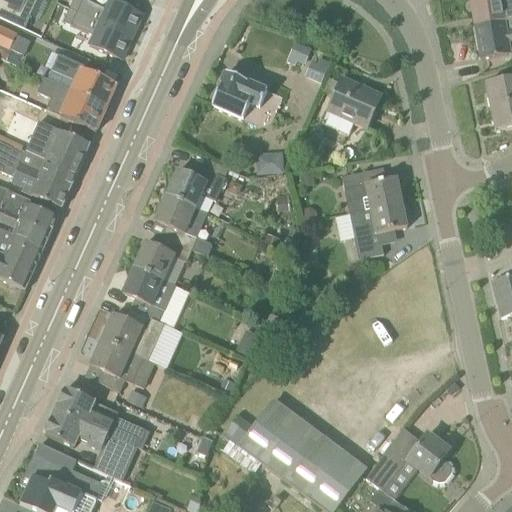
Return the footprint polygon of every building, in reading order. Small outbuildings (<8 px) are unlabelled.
[(34,2),(33,2),(34,0),(39,0),(46,3),(46,0),(0,0),(0,8),(1,9),(0,11),(0,21),(31,36),(31,34),(36,24),(37,23),(27,18),(34,2)] [(511,0),(470,0),(475,28),(511,21),(511,0)] [(75,2),(69,16),(133,42),(143,19),(110,5),(106,15),(75,2)] [(94,41),(89,51),(122,65),(133,42),(69,16),(63,29),(94,41)] [(511,21),(475,28),(477,35),(478,44),(481,61),(511,56),(511,61),(511,21)] [(0,47),(10,52),(16,38),(17,37),(0,29),(0,47)] [(16,38),(10,52),(24,59),(30,44),(16,38)] [(296,44),(287,63),(295,67),(297,63),(305,66),(312,51),(296,44)] [(0,47),(0,61),(5,63),(10,52),(0,47)] [(95,75),(58,58),(51,74),(47,82),(71,93),(108,109),(117,88),(94,78),(95,75)] [(312,63),(305,78),(321,85),(331,64),(320,60),(318,66),(312,63)] [(491,111),(511,106),(511,73),(508,74),(509,82),(486,86),(489,102),(491,111)] [(218,95),(212,108),(243,122),(257,128),(264,113),(260,111),(263,105),(268,95),(249,86),(226,76),(222,86),(220,91),(218,95)] [(108,109),(71,93),(47,82),(44,81),(38,95),(51,101),(46,113),(96,135),(108,109)] [(367,131),(381,100),(379,101),(356,91),(357,89),(342,82),(322,127),(348,139),(354,125),(367,131)] [(495,135),(511,131),(511,106),(491,111),(495,135)] [(51,151),(45,165),(77,179),(91,147),(27,119),(19,137),(51,151)] [(77,179),(25,156),(24,157),(0,145),(0,166),(5,169),(3,174),(14,179),(12,184),(24,189),(22,194),(62,211),(77,179)] [(283,155),(256,157),(257,178),(284,176),(283,155)] [(172,186),(166,199),(197,213),(203,199),(213,203),(216,204),(226,181),(224,181),(228,172),(211,165),(207,173),(203,171),(195,167),(193,170),(190,179),(178,173),(177,176),(172,186)] [(315,187),(312,174),(299,177),(302,190),(315,187)] [(366,175),(343,180),(345,192),(349,191),(351,204),(369,201),(371,212),(402,205),(398,187),(397,181),(376,185),(369,187),(368,185),(366,175)] [(30,203),(0,189),(0,211),(1,210),(23,220),(21,224),(50,238),(58,221),(28,207),(30,203)] [(196,240),(206,217),(197,213),(166,199),(155,224),(167,229),(162,242),(191,255),(198,241),(196,240)] [(290,213),(289,201),(277,203),(278,214),(290,213)] [(380,236),(395,233),(407,231),(402,205),(369,212),(350,217),(355,241),(359,263),(384,257),(380,236)] [(0,224),(16,232),(14,238),(12,241),(43,255),(50,238),(21,224),(23,220),(1,210),(0,211),(0,224)] [(0,255),(6,259),(5,260),(35,273),(43,255),(12,241),(14,238),(0,231),(0,255)] [(267,237),(265,245),(279,249),(282,242),(267,237)] [(137,265),(134,272),(164,285),(175,260),(185,266),(186,266),(189,260),(191,255),(162,242),(157,251),(145,246),(137,265)] [(0,281),(26,293),(35,273),(5,260),(6,259),(0,255),(0,281)] [(276,271),(271,282),(279,286),(284,275),(276,271)] [(160,326),(176,290),(164,285),(134,272),(123,296),(135,301),(130,312),(160,326)] [(511,279),(492,285),(502,322),(511,319),(511,279)] [(104,327),(98,341),(102,343),(102,344),(131,357),(132,356),(144,362),(148,364),(165,328),(160,326),(153,323),(130,312),(129,316),(125,324),(113,318),(108,329),(104,327)] [(274,337),(281,322),(271,317),(264,332),(274,337)] [(247,336),(237,357),(248,362),(258,341),(247,336)] [(96,356),(91,368),(103,374),(98,385),(120,395),(125,384),(126,383),(133,386),(144,362),(132,356),(131,357),(102,344),(96,356)] [(220,386),(218,393),(229,397),(230,395),(233,387),(234,385),(228,383),(222,385),(220,386)] [(109,439),(138,451),(142,453),(150,435),(116,420),(118,415),(95,405),(96,404),(66,391),(55,414),(109,439)] [(147,399),(133,392),(128,404),(142,410),(147,399)] [(335,511),(365,472),(274,404),(251,435),(234,422),(221,439),(321,511),(335,511)] [(53,420),(45,437),(75,451),(78,443),(102,454),(109,439),(55,414),(53,420)] [(213,448),(217,435),(205,431),(201,444),(213,448)] [(392,449),(366,482),(379,492),(380,491),(383,494),(392,482),(406,464),(417,472),(434,484),(438,486),(439,486),(445,485),(451,477),(452,475),(451,471),(451,470),(449,468),(448,466),(443,463),(450,454),(433,441),(430,439),(427,437),(421,446),(404,433),(392,449)] [(21,506),(21,507),(32,511),(93,511),(98,503),(96,502),(103,488),(72,473),(77,463),(41,446),(40,446),(34,457),(34,458),(35,458),(33,464),(29,472),(26,477),(21,489),(28,492),(26,497),(22,506),(21,506)] [(102,454),(94,471),(108,477),(113,480),(115,481),(123,463),(102,454)] [(374,511),(406,511),(383,494),(380,491),(379,492),(370,504),(377,509),(374,511)] [(193,496),(187,511),(200,511),(200,499),(193,496)]
